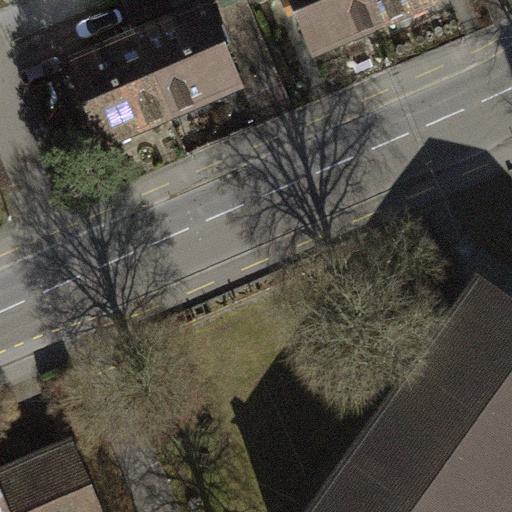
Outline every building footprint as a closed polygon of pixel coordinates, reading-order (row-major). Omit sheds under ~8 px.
[(189,128),(263,97),(230,17),(256,6),(253,0),(223,0),(225,2),(149,34),(189,128)] [(293,0),(321,67),(394,38),(378,0),(293,0)] [(378,0),(394,38),(468,9),(464,0),(378,0)] [(114,159),(189,128),(149,34),(75,64),(114,159)] [(511,511),(511,311),(475,285),(311,511),(511,511)] [(0,511),(109,511),(82,449),(7,482),(0,466),(0,511)]
